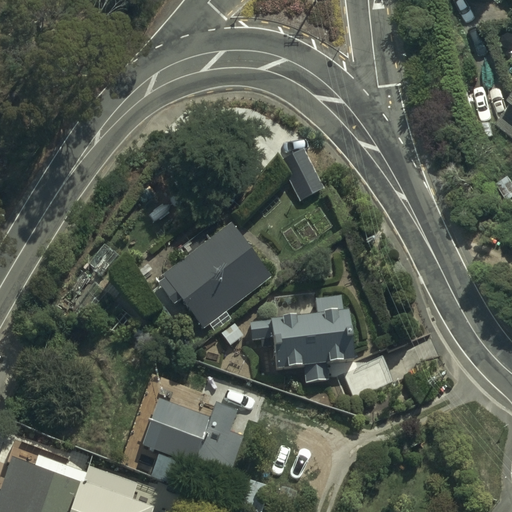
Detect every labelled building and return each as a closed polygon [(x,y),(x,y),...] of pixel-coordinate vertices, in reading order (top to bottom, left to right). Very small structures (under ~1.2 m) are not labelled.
[(511,116),(502,128),(511,136),(511,0),(510,3),(511,4),(511,116)] [(280,158),(300,199),(324,187),(310,158),(318,155),(312,143),(280,158)] [(271,281),(231,226),(162,277),(164,280),(157,285),(173,307),(181,301),(203,331),(271,281)] [(317,298),(317,293),(273,298),(275,315),(272,316),(272,319),(251,322),(253,341),(274,339),(277,367),(305,364),(307,382),(331,380),(329,359),(356,356),(350,306),(344,307),(342,295),(317,298)] [(390,382),(378,360),(340,380),(352,403),(390,382)] [(166,407),(160,405),(146,447),(151,449),(150,452),(179,463),(178,467),(226,484),(241,442),(227,437),(235,415),(198,402),(200,398),(177,390),(172,404),(167,403),(166,407)] [(8,468),(0,490),(0,511),(154,511),(157,505),(134,498),(138,485),(83,467),(76,489),(59,483),(62,473),(34,464),(30,475),(8,468)] [(242,481),(231,509),(239,511),(270,511),(278,495),(242,481)]
